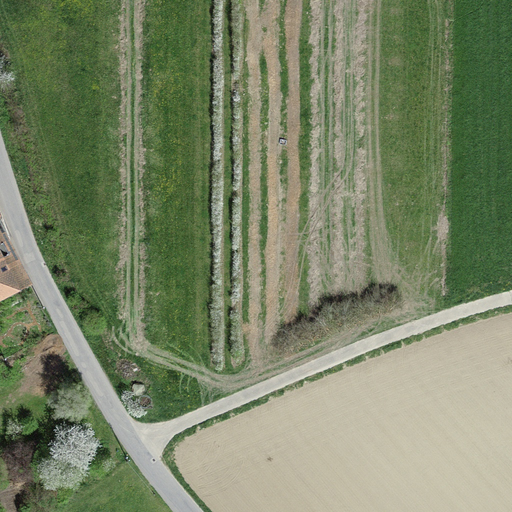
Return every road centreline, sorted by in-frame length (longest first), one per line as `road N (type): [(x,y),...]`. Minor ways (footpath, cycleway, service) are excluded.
road 1 (track): [(127,443),(511,293)]
road 2 (unclassified): [(189,511),(127,443),(56,299),(0,153)]
